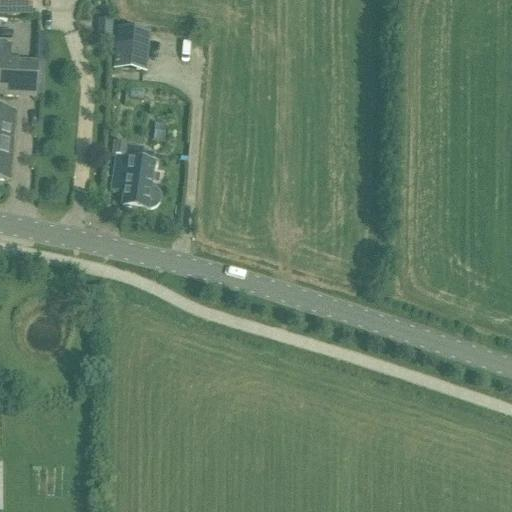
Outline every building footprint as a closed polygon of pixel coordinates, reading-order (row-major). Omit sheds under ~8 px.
[(0,0),(0,15),(32,16),(31,0),(0,0)] [(0,33),(0,41),(25,42),(26,19),(3,18),(3,34),(0,33)] [(112,43),(113,28),(113,24),(110,24),(101,23),(100,42),(112,43)] [(148,34),(118,31),(114,83),(144,85),(148,34)] [(12,47),(0,46),(0,98),(34,101),(36,66),(11,64),(12,47)] [(0,181),(9,182),(15,117),(0,115),(0,181)] [(115,147),(113,158),(115,159),(124,160),(126,149),(115,147)] [(142,151),(126,149),(124,160),(115,159),(111,193),(125,195),(122,209),(147,213),(150,213),(156,211),(160,206),(161,200),(159,194),(154,190),(149,190),(152,166),(151,166),(152,158),(141,157),(142,151)] [(5,346),(69,348),(69,335),(5,333),(5,346)] [(63,422),(61,432),(79,435),(80,425),(63,422)]
